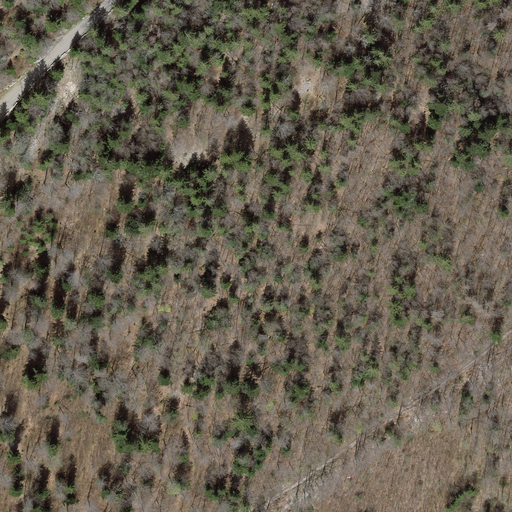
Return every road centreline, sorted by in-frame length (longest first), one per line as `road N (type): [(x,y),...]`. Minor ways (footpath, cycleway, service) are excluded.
road 1 (track): [(256,511),(511,329)]
road 2 (tertiary): [(0,123),(112,0)]
